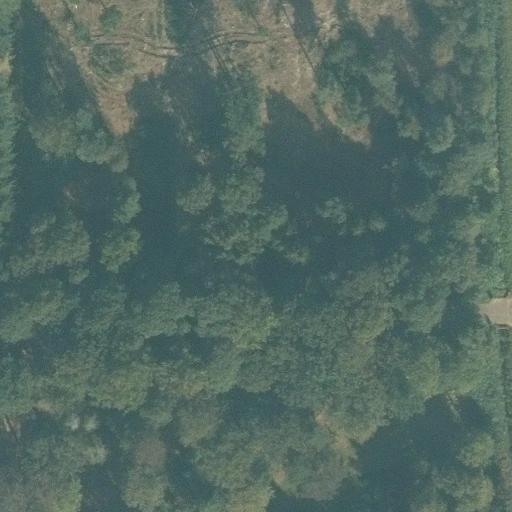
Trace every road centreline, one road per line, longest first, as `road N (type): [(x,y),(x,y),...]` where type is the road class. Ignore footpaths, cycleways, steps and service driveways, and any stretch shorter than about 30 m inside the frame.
road 1 (unclassified): [(170,326),(511,321)]
road 2 (unclassified): [(31,331),(170,326)]
road 3 (unclassified): [(61,377),(96,353),(170,326)]
